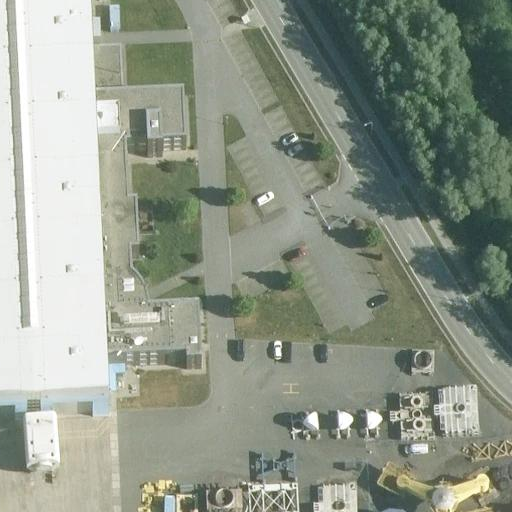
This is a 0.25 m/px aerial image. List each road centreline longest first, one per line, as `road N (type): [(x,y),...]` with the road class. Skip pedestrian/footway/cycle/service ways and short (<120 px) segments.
road 1 (tertiary): [(269,0),(459,323),(511,387)]
road 2 (unknown): [(226,382),(374,385)]
